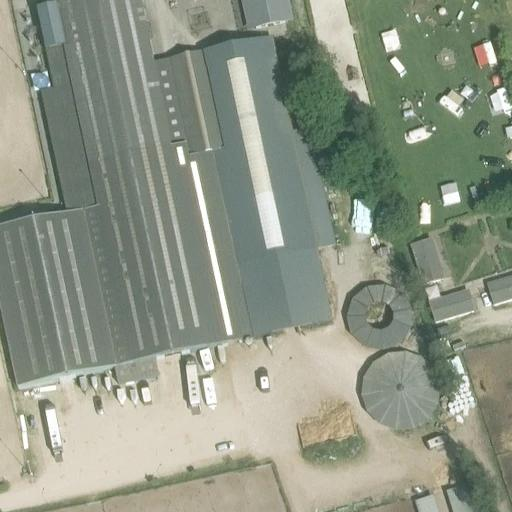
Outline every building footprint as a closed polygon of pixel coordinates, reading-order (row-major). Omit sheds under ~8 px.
[(68,216),(0,230),(0,304),(18,390),(131,366),(255,339),(315,326),(303,268),(242,281),(240,270),(320,253),(274,39),(222,51),(205,54),(170,62),(170,63),(153,66),(141,6),(139,0),(43,0),(44,4),(37,6),(55,91),(43,93),(68,216)] [(250,0),(257,30),(286,24),(281,0),(250,0)] [(24,51),(42,48),(40,36),(22,39),(24,51)] [(431,242),(413,247),(425,287),(443,281),(431,242)] [(511,280),(488,288),(494,307),(511,301),(511,280)] [(389,344),(401,348),(419,304),(366,283),(344,338),(385,354),(389,344)] [(468,294),(430,305),(436,325),(474,313),(468,294)] [(366,394),(370,407),(378,418),(389,425),(401,428),(415,427),(426,421),(435,411),(441,399),(442,386),(438,373),(430,363),(419,355),(406,352),(393,354),(381,360),(372,369),(367,381),(366,394)] [(439,494),(416,501),(419,511),(473,511),(466,486),(439,494)]
